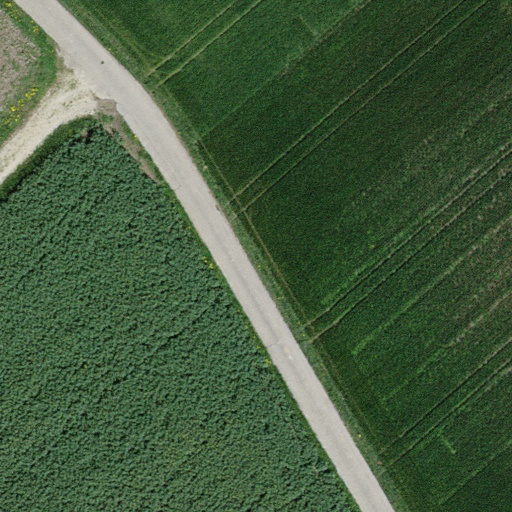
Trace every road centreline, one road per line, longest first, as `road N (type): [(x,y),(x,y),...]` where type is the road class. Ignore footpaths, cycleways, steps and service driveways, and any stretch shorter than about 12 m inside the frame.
road 1 (track): [(360,511),(107,85),(18,0)]
road 2 (track): [(0,171),(107,85)]
